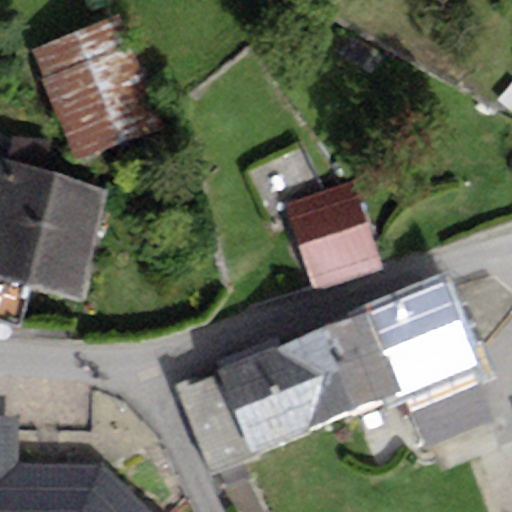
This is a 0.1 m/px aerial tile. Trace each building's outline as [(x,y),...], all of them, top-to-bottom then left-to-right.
[(115,43),(42,67),(77,177),(151,154),(115,43)] [(117,206),(6,173),(0,195),(0,290),(84,315),(117,206)] [(373,224),(304,248),(323,301),(392,277),(373,224)] [(458,303),(343,348),(375,431),(490,385),(458,303)] [(343,348),(189,407),(221,490),(375,431),(343,348)] [(19,430),(0,430),(0,511),(134,511),(108,483),(21,480),(19,430)]
